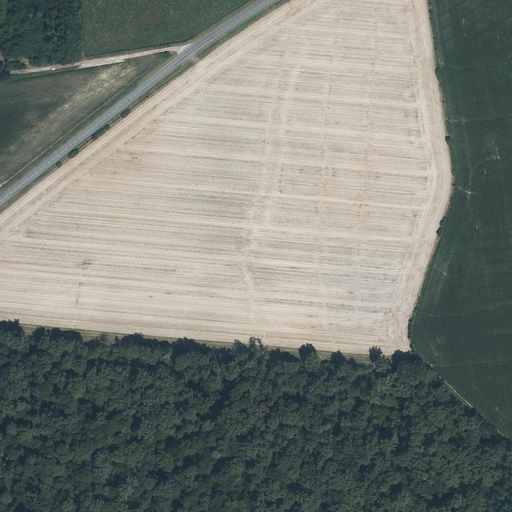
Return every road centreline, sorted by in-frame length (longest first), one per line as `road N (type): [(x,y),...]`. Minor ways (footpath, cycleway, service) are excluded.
road 1 (secondary): [(0,200),(187,53),(269,0)]
road 2 (track): [(187,53),(167,49),(0,75)]
